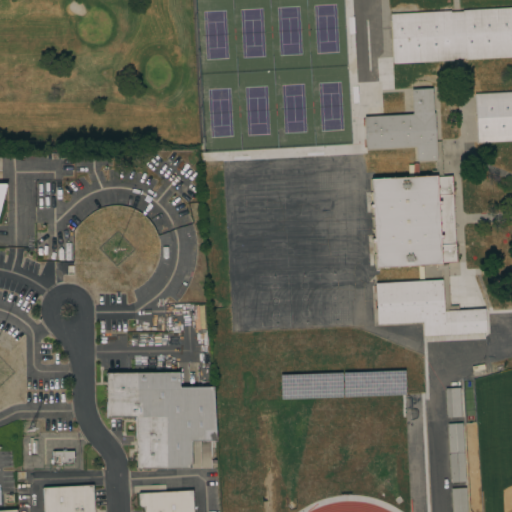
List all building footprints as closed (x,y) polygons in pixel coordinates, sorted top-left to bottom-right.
[(450,11),(450,12),(462,12),(462,11),(511,8),(511,57),(465,60),(465,59),(453,60),(393,64),(393,58),(392,58),(390,21),(391,21),(390,14),(450,11)] [(364,117),(412,114),(411,90),(432,89),(433,113),(434,113),(436,141),(440,141),(442,174),(431,175),(430,171),(436,170),(435,161),(416,162),(415,146),(366,149),(364,117)] [(511,141),(477,144),(474,94),(511,91),(511,141)] [(436,176),(436,177),(451,176),(456,262),(441,263),(441,265),(447,265),(450,306),(458,305),(458,310),(484,309),(485,333),(423,336),(423,322),(377,324),(375,284),(443,280),(442,270),(437,270),(437,265),(375,268),(373,243),(371,243),(371,239),(374,239),(372,208),(370,209),(369,205),(372,205),(370,179),(436,176)] [(127,345),(112,345),(112,320),(127,320),(127,345)] [(158,369),(134,370),(134,360),(158,359),(158,369)] [(216,441),(209,441),(210,474),(205,474),(204,441),(190,442),(191,469),(136,469),(135,418),(106,418),(106,374),(179,373),(179,388),(200,387),(200,381),(210,381),(210,387),(213,387),(216,441)] [(445,389),(460,388),(461,417),(446,418),(445,389)] [(462,423),(465,482),(450,483),(447,424),(462,423)] [(54,452),(53,466),(76,466),(76,452),(54,452)] [(43,511),(42,488),(92,485),(93,511),(43,511)] [(465,488),(466,511),(452,511),(451,489),(465,488)] [(193,511),(144,511),(144,507),(141,507),(139,506),(139,505),(138,494),(192,491),(193,511)]
